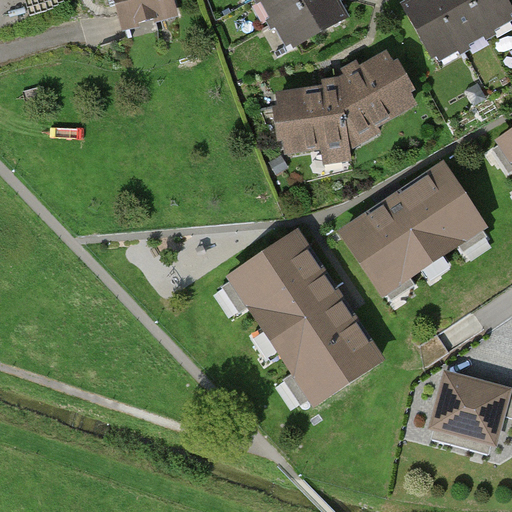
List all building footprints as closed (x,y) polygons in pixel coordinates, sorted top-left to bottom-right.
[(171,0),(117,0),(125,27),(175,13),(171,0)] [(346,19),(335,0),(259,0),(289,51),(346,19)] [(511,14),(504,0),(423,0),(405,10),(438,70),(511,28),(511,14)] [(389,57),(339,85),(339,90),(279,99),(287,151),(322,146),(324,155),(351,151),(349,140),(414,104),(389,57)] [(511,136),(502,143),(511,158),(511,136)] [(445,169),(345,236),(384,294),(484,228),(445,169)] [(297,236),(233,279),(316,403),(380,360),(297,236)] [(511,395),(448,378),(435,428),(494,443),(501,417),(511,419),(511,395)]
